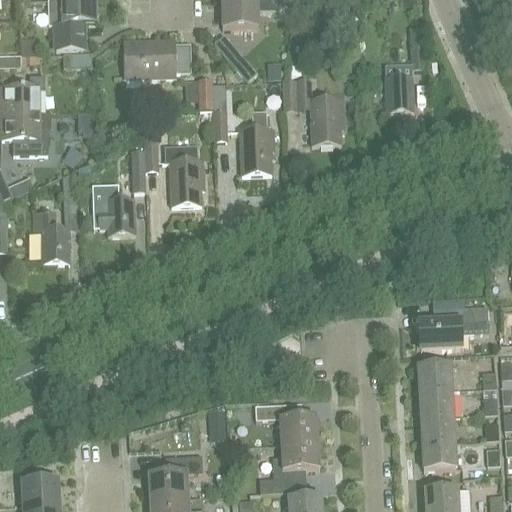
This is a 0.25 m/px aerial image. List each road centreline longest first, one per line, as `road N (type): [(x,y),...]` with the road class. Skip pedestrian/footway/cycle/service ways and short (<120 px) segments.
road 1 (tertiary): [(0,389),(337,236),(406,209),(510,188)]
road 2 (residential): [(0,339),(496,122)]
road 3 (residential): [(376,511),(367,359)]
road 4 (residential): [(444,0),(496,122)]
